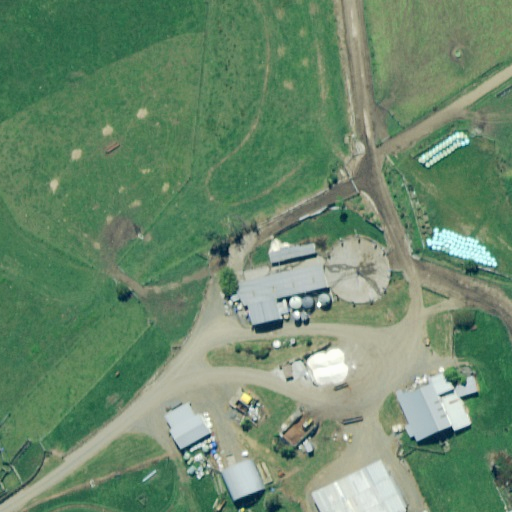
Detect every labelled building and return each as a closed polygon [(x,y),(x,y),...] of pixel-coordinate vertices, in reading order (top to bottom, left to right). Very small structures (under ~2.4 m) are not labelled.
[(272,255),(273,264),(317,255),(316,246),(272,255)] [(239,282),(240,284),(244,308),(251,306),(255,326),(283,320),(279,299),(330,288),(325,265),(239,282)] [(454,427),(456,433),(472,426),(460,399),(479,391),(473,377),(454,384),(449,372),(432,379),(434,386),(400,399),(411,426),(406,428),(411,439),(416,437),(418,442),(454,427)] [(198,417),(191,405),(167,419),(184,450),(212,434),(201,415),(198,417)] [(260,425),(248,441),(255,446),(268,430),(263,427),(261,425),(260,425)] [(252,462),(223,474),(235,502),(264,490),(252,462)]
